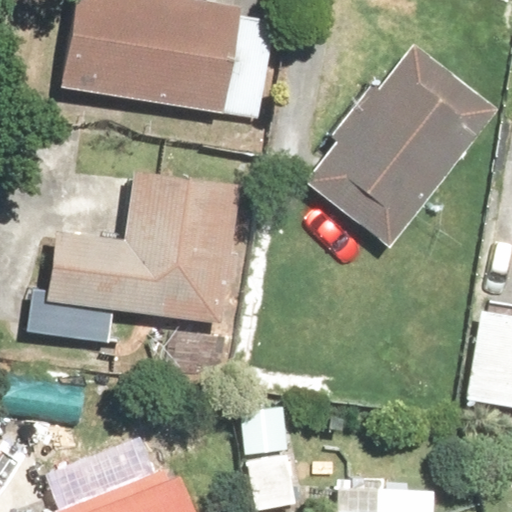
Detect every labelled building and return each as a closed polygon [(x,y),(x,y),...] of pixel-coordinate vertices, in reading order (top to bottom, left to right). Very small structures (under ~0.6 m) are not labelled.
[(71,0),(59,88),(219,112),(236,0),(71,0)] [(387,245),(495,108),(406,38),(297,175),(387,245)] [(218,322),(237,184),(128,170),(119,235),(54,227),(45,299),(218,322)] [(511,317),(467,312),(457,402),(511,408),(511,317)] [(37,431),(0,431),(0,511),(3,511),(2,478),(38,477),(37,431)] [(511,440),(471,438),(469,479),(511,480),(511,440)] [(297,450),(236,460),(244,511),(275,511),(275,506),(306,501),(297,450)] [(50,511),(192,511),(175,465),(50,511)]
